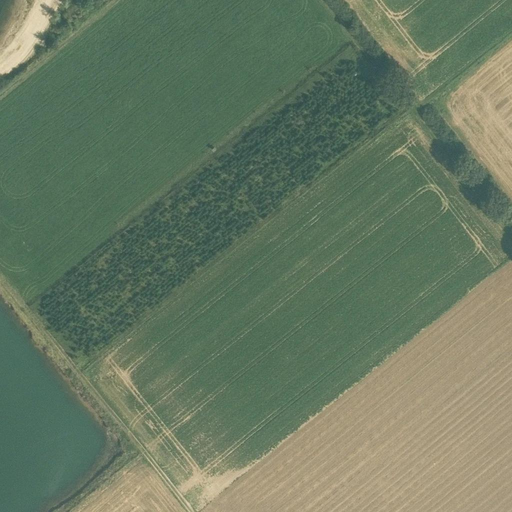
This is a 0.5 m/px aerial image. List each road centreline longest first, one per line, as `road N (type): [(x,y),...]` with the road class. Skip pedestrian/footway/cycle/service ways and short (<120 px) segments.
road 1 (track): [(0,273),(193,511)]
road 2 (track): [(324,0),(511,234)]
road 3 (track): [(130,0),(0,106)]
road 4 (track): [(412,111),(511,31)]
